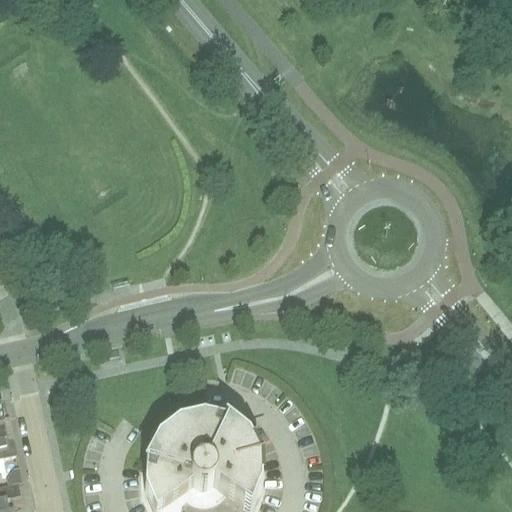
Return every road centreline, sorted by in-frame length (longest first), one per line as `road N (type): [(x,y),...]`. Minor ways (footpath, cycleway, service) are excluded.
road 1 (secondary): [(356,201),(179,0)]
road 2 (residential): [(17,349),(236,304)]
road 3 (residential): [(283,511),(291,458),(278,425),(245,396),(204,385)]
road 4 (residential): [(49,511),(17,349)]
road 5 (secondary): [(423,275),(437,243),(424,206),(391,190),(356,201)]
road 6 (secondary): [(511,378),(423,275)]
